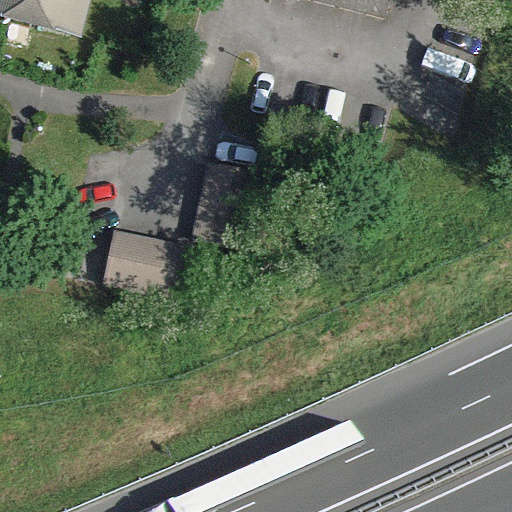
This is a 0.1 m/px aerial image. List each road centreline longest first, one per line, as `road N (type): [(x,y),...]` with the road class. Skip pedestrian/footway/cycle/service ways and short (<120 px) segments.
road 1 (motorway): [(511,383),(226,511)]
road 2 (residential): [(196,118),(228,0)]
